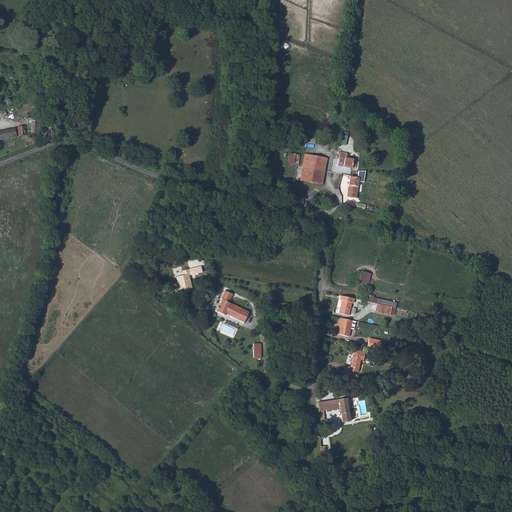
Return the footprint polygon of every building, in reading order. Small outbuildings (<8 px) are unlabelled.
[(0,139),(26,133),(25,124),(20,124),(0,129),(0,139)] [(334,162),(353,166),(356,167),(357,160),(354,159),(354,157),(348,156),(348,151),(341,149),(340,154),(335,153),(334,162)] [(303,165),(325,168),(326,161),(327,156),(306,151),(303,165)] [(289,152),(288,163),(299,164),(300,153),(289,152)] [(303,165),(301,178),(323,182),(325,168),(303,165)] [(351,175),(348,196),(350,196),(349,200),(357,201),(359,187),(358,186),(359,181),(359,177),(358,177),(351,175)] [(182,275),(175,277),(178,289),(183,287),(184,290),(185,291),(186,291),(187,291),(188,290),(187,288),(191,287),(188,275),(190,275),(189,269),(181,271),(182,275)] [(215,312),(224,316),(224,314),(242,324),(247,313),(228,303),(232,295),(224,291),(220,300),(221,300),(218,306),(217,306),(215,309),(216,309),(215,312)] [(370,301),(378,303),(394,306),(407,309),(409,300),(400,298),(399,302),(376,297),(376,295),(372,294),(370,301)] [(343,295),(342,299),(344,299),(341,312),(351,314),(353,301),(355,302),(356,298),(343,295)] [(400,298),(409,300),(423,303),(424,299),(405,295),(400,295),(400,298)] [(407,309),(421,312),(423,303),(409,300),(407,309)] [(377,310),(392,313),(394,306),(378,303),(377,310)] [(342,321),(344,321),(343,326),(341,333),(351,335),(353,328),(355,329),(357,328),(358,321),(343,317),(342,321)] [(370,345),(383,348),(384,339),(372,337),(370,345)] [(351,370),(359,372),(361,359),(364,360),(366,352),(355,350),(352,366),(351,370)] [(343,375),(357,378),(359,372),(351,370),(352,366),(345,365),(343,375)] [(318,402),(319,410),(321,425),(326,424),(324,409),(340,406),(343,420),(351,419),(347,397),(318,402)]
